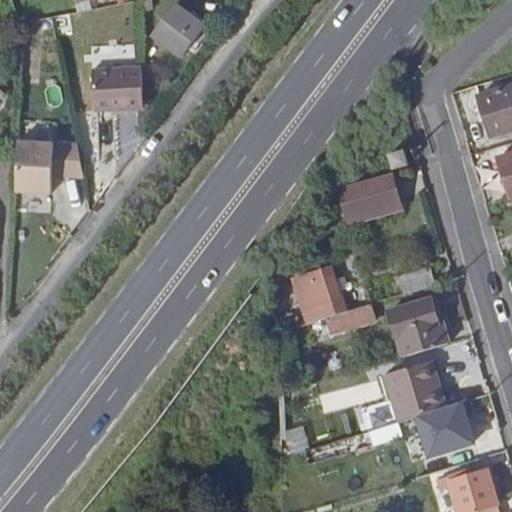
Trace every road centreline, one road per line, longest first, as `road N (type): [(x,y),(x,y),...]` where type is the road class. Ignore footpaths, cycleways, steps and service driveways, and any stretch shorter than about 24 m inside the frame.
road 1 (trunk): [(5,511),(405,0)]
road 2 (trunk): [(352,0),(0,457)]
road 3 (unclassified): [(263,0),(0,341)]
road 4 (unclassified): [(511,385),(428,88)]
